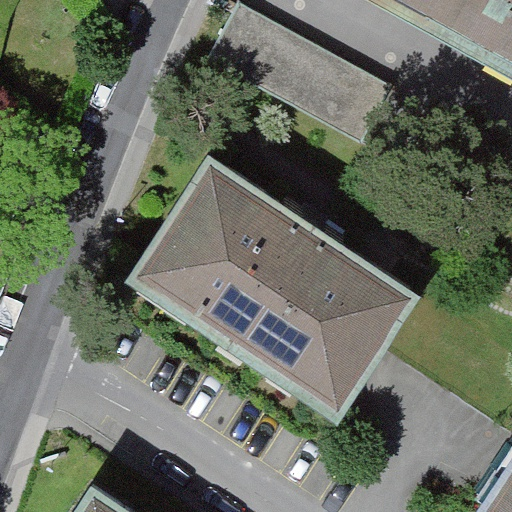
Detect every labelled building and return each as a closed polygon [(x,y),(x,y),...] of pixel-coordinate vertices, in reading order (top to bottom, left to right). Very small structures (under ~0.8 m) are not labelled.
[(511,0),(396,0),(511,62),(511,0)] [(394,89),(239,7),(210,60),(366,142),(394,89)] [(421,297),(214,162),(138,278),(345,412),(372,371),(421,297)] [(511,511),(511,474),(505,485),(486,511),(511,511)] [(108,511),(91,500),(82,511),(108,511)]
